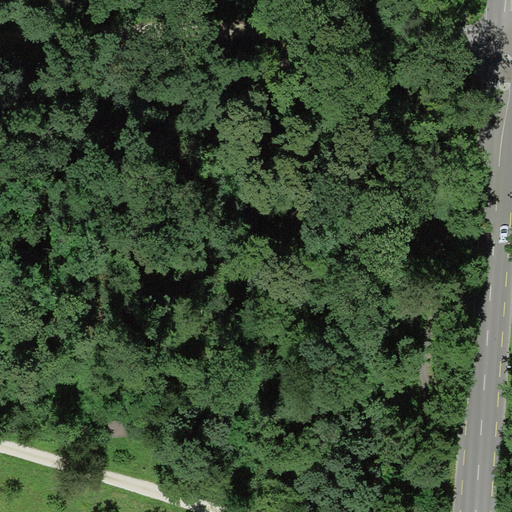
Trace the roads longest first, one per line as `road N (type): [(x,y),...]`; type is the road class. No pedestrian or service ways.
road 1 (tertiary): [(510,0),(474,511)]
road 2 (track): [(0,37),(132,27),(508,32)]
road 3 (track): [(203,511),(0,450)]
